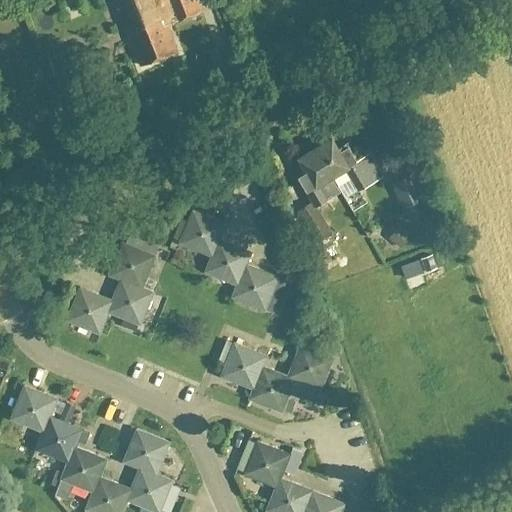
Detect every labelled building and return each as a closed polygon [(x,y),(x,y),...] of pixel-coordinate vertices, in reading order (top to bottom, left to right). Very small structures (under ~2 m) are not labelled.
[(154,0),(111,0),(138,68),(175,53),(165,27),(200,13),(194,0),(162,0),(164,4),(157,7),(154,0)] [(76,48),(46,59),(53,78),(83,66),(76,48)] [(315,149),(332,177),(343,170),(357,192),(381,177),(367,155),(355,162),(344,144),(336,149),(330,140),(326,142),(324,139),(321,138),(313,143),(313,146),(315,149)] [(332,177),(315,149),(297,161),(302,170),(294,175),(312,204),(323,197),(317,187),(332,177)] [(423,201),(422,200),(409,175),(389,185),(402,210),(412,232),(433,222),(423,201)] [(333,250),(326,237),(330,234),(312,204),(296,213),(311,238),(304,242),(314,261),(333,250)] [(191,212),(186,224),(179,221),(172,239),(179,242),(178,245),(209,258),(223,225),(191,212)] [(223,225),(209,258),(203,273),(235,286),(248,254),(218,241),(224,226),(223,225)] [(399,251),(411,237),(398,226),(387,240),(399,251)] [(121,244),(108,276),(151,294),(152,293),(140,289),(157,248),(127,236),(123,245),(121,244)] [(235,286),(230,298),(271,315),(279,296),(271,292),(277,279),(244,266),(249,254),(248,254),(235,286)] [(110,302),(97,335),(98,335),(107,314),(122,320),(137,326),(138,327),(151,294),(108,276),(107,277),(118,281),(110,302)] [(79,289),(65,322),(97,335),(110,302),(79,289)] [(122,320),(119,326),(134,332),(137,326),(122,320)] [(306,339),(318,344),(323,332),(311,327),(306,339)] [(217,361),(224,364),(219,378),(251,390),(260,367),(262,368),(265,358),(225,342),(217,361)] [(299,346),(286,378),(319,392),(332,359),(299,346)] [(260,367),(251,390),(247,400),(280,414),(281,412),(286,399),(293,382),(318,392),(319,392),(286,378),(262,368),(260,367)] [(23,387),(9,419),(41,432),(42,433),(48,418),(51,412),(55,401),(56,400),(33,391),(23,387)] [(286,399),(281,412),(289,415),(294,403),(286,399)] [(55,401),(51,412),(60,416),(64,405),(55,401)] [(41,432),(34,450),(66,463),(67,463),(73,448),(76,443),(80,431),(48,418),(42,433),(41,432)] [(81,431),(76,443),(84,446),(89,434),(81,431)] [(135,431),(122,464),(138,470),(155,477),(155,476),(168,444),(135,431)] [(265,511),(288,456),(255,443),(254,445),(247,442),(235,471),(243,474),(242,476),(274,489),(264,511),(265,511)] [(62,474),(59,481),(71,486),(91,494),(98,478),(105,461),(73,448),(67,463),(66,463),(62,474)] [(288,456),(265,511),(302,511),(311,492),(279,480),(288,456)] [(130,491),(126,502),(140,508),(150,511),(158,511),(171,482),(155,476),(155,477),(138,470),(129,491),(130,491)] [(55,471),(49,486),(56,488),(59,481),(62,474),(55,471)] [(91,494),(84,511),(86,511),(122,511),(126,502),(130,491),(129,491),(98,478),(91,494)] [(339,511),(342,505),(311,492),(302,511),(339,511)]
